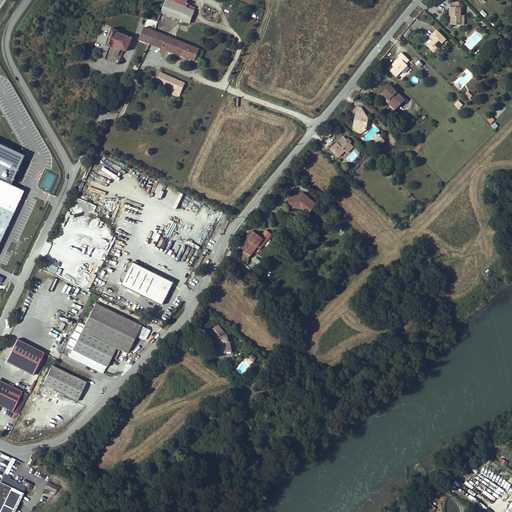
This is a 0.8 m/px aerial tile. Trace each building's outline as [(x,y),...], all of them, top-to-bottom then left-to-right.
[(172,4),(162,0),(156,0),(153,8),(182,19),(186,9),(172,4)] [(458,25),(458,16),(459,7),(458,7),(458,1),(449,1),(449,6),(448,6),(447,16),(449,16),(449,25),(458,25)] [(190,33),(178,29),(173,40),(144,27),(139,40),(194,61),(199,49),(185,43),(190,33)] [(112,28),(106,45),(112,47),(112,46),(127,52),(132,37),(117,32),(118,30),(112,28)] [(431,40),(426,45),(432,51),(444,39),(435,30),(429,36),(433,39),(432,41),(431,40)] [(399,58),(388,69),(396,77),(407,65),(406,63),(409,60),(402,53),(398,56),(399,58)] [(184,83),(165,75),(163,80),(161,79),(160,82),(172,88),(170,94),(178,98),(184,83)] [(383,94),(397,108),(405,100),(391,86),(383,94)] [(464,94),(469,99),(473,96),(467,91),(464,94)] [(395,109),(397,108),(383,94),(381,95),(395,109)] [(454,104),(459,110),(463,105),(458,100),(454,104)] [(354,121),(352,120),(351,126),(355,127),(354,131),(358,132),(364,128),(366,117),(362,111),(355,109),(353,115),(355,118),(354,121)] [(370,142),(375,147),(383,139),(378,134),(370,142)] [(345,151),(350,146),(347,141),(344,141),(345,138),(341,135),(337,139),(337,140),(336,142),(335,141),(334,140),(327,147),(334,154),(341,148),(342,149),(345,151)] [(130,184),(137,171),(129,167),(125,175),(127,175),(124,181),(130,184)] [(40,187),(51,191),(58,175),(47,170),(40,187)] [(0,241),(13,216),(24,194),(3,184),(0,181),(0,241)] [(306,200),(301,196),(288,198),(290,208),(298,207),(302,206),(302,208),(305,210),(304,212),(308,215),(316,204),(309,199),(307,198),(306,200)] [(262,237),(251,229),(248,233),(244,238),(245,239),(240,246),(243,249),(241,252),(247,257),(252,250),(252,247),(254,243),(256,245),(262,237)] [(259,247),(265,239),(262,237),(256,245),(259,247)] [(54,258),(48,271),(55,274),(60,261),(54,258)] [(130,263),(118,286),(159,306),(171,283),(130,263)] [(111,358),(115,360),(119,352),(115,350),(120,352),(126,355),(127,354),(129,351),(135,337),(141,326),(95,304),(88,319),(85,318),(82,324),(85,325),(84,327),(77,324),(64,348),(70,351),(67,357),(101,374),(104,368),(106,369),(111,358)] [(146,329),(141,326),(135,337),(141,340),(146,329)] [(208,337),(212,341),(214,341),(215,345),(213,346),(214,352),(216,351),(218,351),(219,350),(223,350),(227,349),(225,342),(224,342),(223,339),(213,328),(209,332),(211,334),(208,337)] [(42,352),(18,340),(8,360),(32,372),(42,352)] [(84,384),(50,367),(41,386),(75,403),(84,384)] [(21,391),(0,380),(0,405),(12,411),(21,391)] [(501,457),(498,461),(505,466),(508,463),(501,457)] [(4,473),(8,475),(15,460),(12,458),(4,473)] [(19,491),(6,485),(10,476),(4,473),(0,481),(0,511),(13,511),(25,487),(30,490),(33,485),(24,480),(21,485),(21,486),(19,491)] [(55,493),(58,487),(48,482),(45,488),(55,493)]
